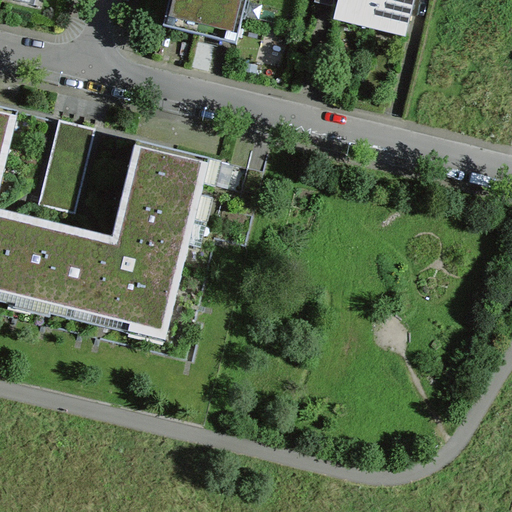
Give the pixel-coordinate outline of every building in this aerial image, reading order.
[(237,44),(247,0),(170,0),(164,27),(237,44)] [(377,0),(340,0),(339,5),(339,7),(373,16),(377,0)] [(413,0),(377,0),(373,16),(407,24),(413,0)] [(0,106),(0,288),(168,330),(211,158),(137,140),(113,239),(122,241),(121,248),(107,245),(109,236),(0,209),(0,186),(19,111),(0,106)] [(61,122),(55,149),(88,157),(94,130),(61,122)] [(88,157),(55,149),(41,204),(74,212),(88,157)]
